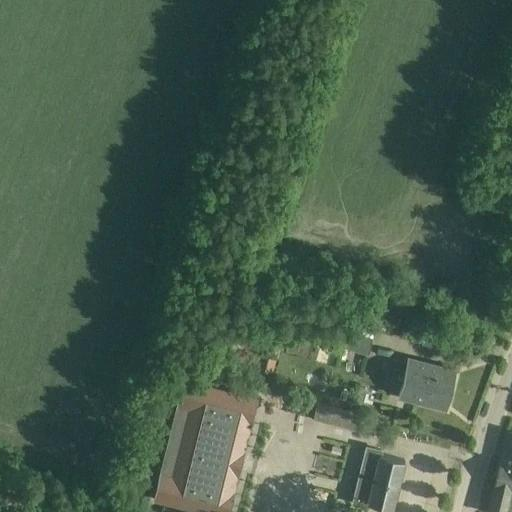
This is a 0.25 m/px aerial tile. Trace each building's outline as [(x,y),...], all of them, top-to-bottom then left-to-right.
[(340,348),(368,354),(373,337),(345,331),(340,348)] [(445,409),(455,371),(409,359),(399,397),(445,409)] [(185,380),(156,497),(168,500),(216,511),(229,511),(257,398),(197,383),(185,380)] [(313,419),(356,430),(361,413),(317,402),(313,419)] [(511,434),(507,433),(488,511),(505,511),(511,491),(511,490),(511,434)] [(367,447),(353,504),(368,507),(369,503),(393,509),(404,461),(380,455),(381,451),(373,449),(367,447)]
